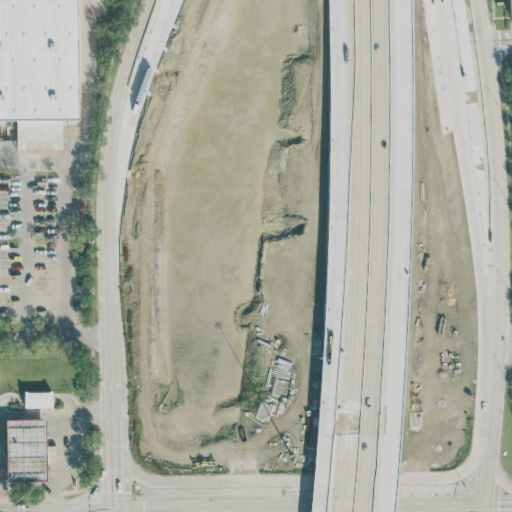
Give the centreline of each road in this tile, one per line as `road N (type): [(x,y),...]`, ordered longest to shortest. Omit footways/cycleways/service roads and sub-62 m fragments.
road 1 (primary): [(483,505),(496,346),(497,175),(475,0)]
road 2 (primary): [(155,0),(115,129),(113,450)]
road 3 (motorway): [(367,434),(378,0)]
road 4 (motorway): [(353,0),(346,424)]
road 5 (primary): [(113,436),(138,472),(158,481),(445,477),(485,445)]
road 6 (primary): [(443,506),(160,511)]
road 7 (motorway): [(496,346),(450,74)]
